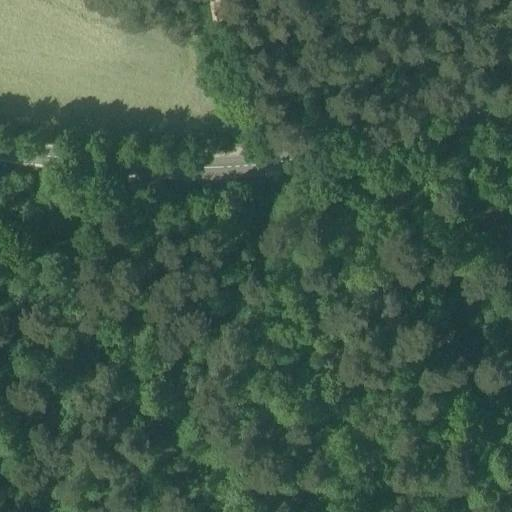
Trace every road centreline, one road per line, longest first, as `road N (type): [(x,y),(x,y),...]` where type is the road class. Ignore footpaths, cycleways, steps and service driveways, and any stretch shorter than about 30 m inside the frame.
road 1 (tertiary): [(511,110),(258,160),(62,154),(0,144)]
road 2 (track): [(267,158),(227,0)]
